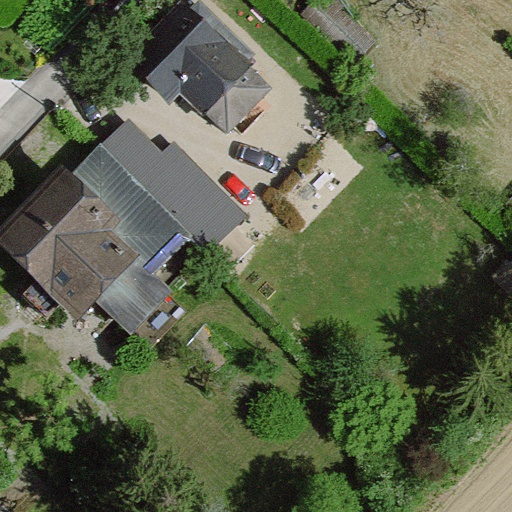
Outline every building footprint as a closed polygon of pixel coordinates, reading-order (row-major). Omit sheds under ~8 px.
[(200,34),(244,71),(255,59),(215,19),(200,34)] [(186,22),(138,70),(169,100),(182,87),(231,135),(269,97),(244,71),(200,34),(186,22)] [(360,44),(339,23),(324,37),(347,58),(360,44)] [(129,129),(105,155),(191,241),(207,255),(247,217),(182,154),(168,168),(129,129)] [(99,236),(128,266),(145,285),(191,241),(105,155),(67,191),(107,228),(99,236)] [(63,187),(6,245),(78,316),(128,266),(99,236),(107,228),(67,191),(63,187)]
